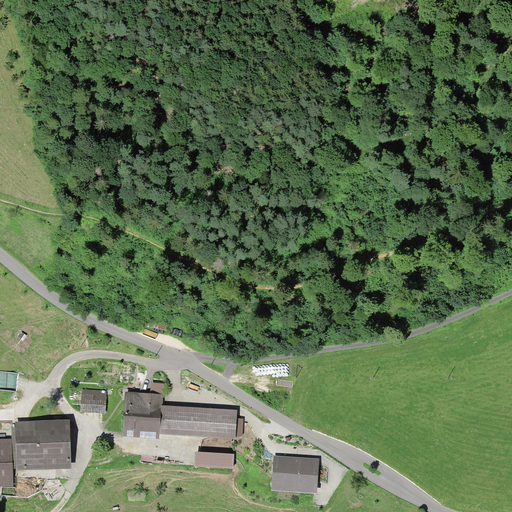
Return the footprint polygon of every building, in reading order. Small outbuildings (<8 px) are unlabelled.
[(101,388),(80,386),(78,405),(99,407),(101,388)] [(162,393),(124,393),(123,436),(236,439),(237,410),(162,408),(162,393)] [(70,421),(15,424),(18,471),(73,468),(70,421)] [(10,440),(0,440),(0,486),(12,486),(10,440)] [(321,458),(273,456),(271,492),(319,494),(321,458)]
